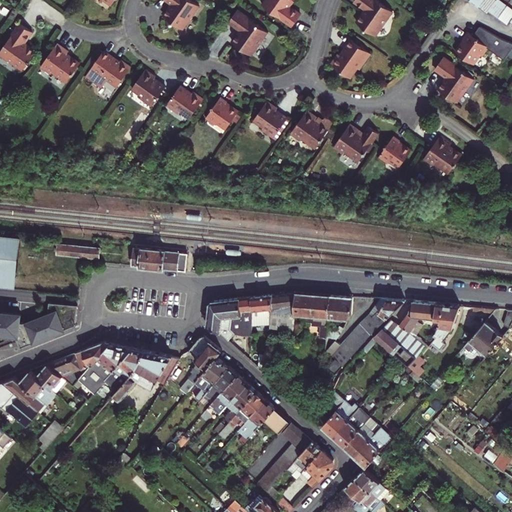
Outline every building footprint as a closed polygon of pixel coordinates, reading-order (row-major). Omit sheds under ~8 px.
[(94,0),(95,0),(99,0),(111,8),(117,0),(94,0)] [(200,6),(191,0),(166,0),(172,4),(163,15),(181,28),(190,16),(192,18),(200,6)] [(263,0),(292,21),(301,9),(289,1),(289,0),(263,0)] [(393,10),(379,0),(354,0),(355,0),(367,9),(358,21),(376,34),(393,10)] [(482,0),(478,6),(487,12),(489,9),(496,0),(482,0)] [(496,0),(489,9),(497,16),(507,4),(501,0),(496,0)] [(511,8),(507,4),(497,16),(507,24),(511,19),(511,17),(511,8)] [(240,30),(232,41),(249,53),(257,42),(260,44),(269,32),(237,9),(228,21),(240,30)] [(26,37),(34,25),(21,17),(1,47),(25,64),(38,45),(26,37)] [(477,36),(471,31),(466,38),(468,39),(460,51),(477,63),(484,54),(486,56),(493,47),(507,57),(511,50),(511,41),(505,39),(483,27),(477,36)] [(371,55),(351,40),(344,51),(340,56),(338,54),(330,64),(350,79),(357,68),(360,70),(371,55)] [(67,53),(69,50),(58,42),(41,66),(50,73),(52,70),(66,80),(79,62),(67,53)] [(122,61),(106,49),(92,69),(108,81),(110,78),(120,85),(134,65),(124,58),(122,61)] [(475,78),(444,56),(436,66),(448,74),(438,88),(455,100),(465,87),(467,88),(475,78)] [(148,109),(162,89),(155,84),(150,81),(152,78),(143,71),(129,91),(139,98),(137,101),(148,109)] [(192,93),(187,89),(180,84),(166,104),(177,112),(180,109),(189,116),(203,96),(194,90),(192,93)] [(221,96),(205,117),(214,124),(216,121),(226,128),(238,111),(226,103),(227,101),(221,96)] [(265,99),(251,119),(261,126),(259,128),(271,136),(284,117),(273,109),(275,106),(265,99)] [(307,109),(289,135),(298,141),(301,138),(314,148),(333,122),(325,116),(322,120),(307,109)] [(349,125),(331,149),(340,156),(342,153),(356,163),(377,135),(368,128),(362,135),(359,134),(360,133),(349,125)] [(399,142),(401,140),(394,135),(379,157),(388,164),(390,161),(399,167),(411,150),(399,142)] [(442,136),(424,160),(434,167),(436,164),(449,174),(463,156),(450,147),(453,144),(442,136)] [(0,273),(16,275),(18,276),(21,243),(22,237),(0,234),(0,273)] [(99,248),(59,243),(58,247),(58,252),(84,255),(98,257),(99,248)] [(139,244),(136,264),(152,266),(188,270),(191,251),(182,249),(139,244)] [(0,285),(15,287),(16,275),(0,273),(0,285)] [(306,315),(308,292),(297,291),(273,293),(271,323),(270,327),(293,329),(294,317),(288,317),(288,313),(294,314),(306,315)] [(329,317),(331,294),(308,292),(306,315),(305,321),(312,321),(312,324),(321,325),(320,336),(327,337),(328,323),(329,317)] [(271,323),(273,293),(251,295),(252,309),(252,325),(260,323),(260,317),(266,316),(267,323),(271,323)] [(353,295),(331,294),(329,317),(348,319),(353,295)] [(221,333),(229,340),(236,333),(244,335),(252,335),(252,325),(252,309),(251,295),(213,299),(210,302),(207,325),(221,331),(221,333)] [(405,299),(381,298),(372,310),(341,344),(336,340),(327,350),(336,357),(344,364),(365,341),(405,299)] [(421,316),(434,318),(436,302),(413,300),(412,308),(410,308),(408,314),(400,325),(416,336),(423,324),(418,320),(421,316)] [(460,305),(436,302),(434,318),(441,319),(438,325),(435,332),(433,335),(436,338),(432,342),(440,349),(445,343),(443,341),(451,328),(460,305)] [(57,308),(25,321),(33,341),(65,328),(57,308)] [(21,311),(0,309),(0,333),(20,335),(21,311)] [(511,309),(508,309),(503,324),(509,327),(511,323),(511,309)] [(416,336),(400,325),(391,319),(374,336),(377,338),(408,365),(417,354),(426,344),(416,336)] [(484,358),(487,354),(503,334),(486,319),(466,343),(484,358)] [(336,338),(344,327),(340,325),(337,330),(333,329),(333,324),(328,323),(327,337),(336,338)] [(195,382),(217,355),(221,350),(205,336),(199,337),(190,351),(193,353),(191,355),(197,360),(195,362),(195,365),(190,371),(193,373),(180,388),(187,393),(195,382)] [(377,338),(374,336),(363,348),(366,351),(377,338)] [(76,351),(82,369),(87,367),(88,368),(111,341),(104,339),(76,351)] [(123,374),(127,378),(151,350),(111,341),(88,368),(79,378),(83,382),(95,392),(108,378),(109,380),(108,381),(111,384),(120,374),(123,374)] [(151,350),(127,378),(112,395),(118,400),(136,380),(153,389),(158,379),(165,383),(180,357),(151,350)] [(67,379),(73,384),(79,378),(76,370),(82,369),(76,351),(48,362),(67,379)] [(260,353),(259,366),(266,372),(268,354),(260,353)] [(429,365),(417,354),(408,365),(413,370),(420,376),(429,365)] [(229,365),(217,355),(195,382),(202,388),(198,393),(199,394),(196,398),(199,401),(203,396),(229,365)] [(344,364),(336,357),(328,366),(336,373),(344,364)] [(37,374),(56,391),(67,379),(48,362),(47,363),(37,374)] [(223,389),(237,373),(229,365),(203,396),(207,400),(209,397),(211,397),(220,387),(223,389)] [(404,369),(409,373),(413,370),(408,365),(404,369)] [(4,380),(39,410),(42,407),(46,411),(50,405),(46,402),(56,391),(37,374),(31,369),(29,370),(21,380),(16,376),(4,380)] [(419,382),(422,378),(420,376),(413,370),(409,373),(419,382)] [(227,405),(247,381),(237,373),(223,389),(210,404),(220,412),(224,408),(227,405)] [(440,383),(444,379),(439,375),(436,379),(440,383)] [(78,388),(83,382),(79,378),(73,384),(78,388)] [(431,385),(435,389),(440,383),(436,379),(431,385)] [(26,425),(39,410),(4,380),(0,382),(0,417),(7,409),(26,425)] [(225,416),(229,421),(257,390),(247,381),(227,405),(232,409),(229,412),(225,416)] [(246,421),(266,398),(257,390),(229,421),(226,425),(219,432),(224,436),(241,417),(246,421)] [(46,402),(50,405),(60,395),(56,391),(46,402)] [(88,397),(84,393),(79,398),(84,402),(88,397)] [(341,405),(331,396),(323,424),(334,434),(360,405),(358,404),(356,402),(350,408),(343,402),(341,405)] [(349,396),(343,402),(350,408),(356,402),(349,396)] [(266,419),(280,431),(290,420),(266,398),(246,421),(239,430),(244,434),(239,439),(244,443),(250,436),(253,438),(259,431),(256,429),(266,419)] [(360,405),(334,434),(345,444),(365,422),(359,416),(363,412),(369,405),(364,401),(363,402),(360,405)] [(359,416),(365,422),(369,417),(363,412),(359,416)] [(345,444),(356,454),(382,426),(371,416),(369,417),(365,422),(345,444)] [(61,429),(64,425),(56,418),(52,422),(61,429)] [(215,428),(219,432),(226,425),(221,421),(215,428)] [(288,467),(293,462),(297,457),(301,452),(303,451),(313,439),(307,435),(292,421),(282,433),(292,442),(258,481),(268,490),(272,485),(273,484),(287,468),(288,467)] [(44,449),(61,429),(52,422),(39,437),(41,438),(37,443),(44,449)] [(0,426),(0,443),(5,448),(13,438),(0,426)] [(367,464),(387,442),(380,437),(386,430),(382,426),(356,454),(367,464)] [(170,436),(173,438),(180,431),(177,428),(170,436)] [(177,442),(181,446),(188,437),(184,434),(177,442)] [(302,472),(307,466),(323,448),(313,439),(303,451),(301,452),(297,457),(293,462),(288,467),(287,468),(292,472),(297,467),(302,472)] [(334,458),(323,448),(307,466),(314,474),(310,479),(308,481),(312,486),(334,463),(334,458)] [(203,451),(195,459),(199,463),(206,454),(203,451)] [(205,468),(208,471),(218,460),(214,457),(205,468)] [(302,472),(310,479),(314,474),(307,466),(302,472)] [(292,472),(297,477),(302,472),(297,467),(292,472)] [(384,485),(365,467),(357,476),(376,494),(384,485)] [(358,497),(373,510),(380,503),(381,504),(384,501),(381,499),(376,494),(357,476),(347,486),(358,497)] [(277,499),(283,492),(273,484),(272,485),(268,490),(277,499)] [(381,499),(383,496),(390,489),(384,485),(376,494),(381,499)] [(347,486),(340,492),(352,503),(354,505),(359,505),(364,510),(369,510),(371,508),(358,497),(347,486)] [(256,510),(254,511),(279,511),(281,511),(272,503),(272,499),(268,495),(264,494),(262,496),(258,493),(249,504),(256,510)] [(284,495),(279,501),(289,510),(294,505),(284,495)] [(79,511),(88,511),(95,504),(91,499),(79,511)] [(243,503),(234,511),(252,511),(246,506),(243,503)]
